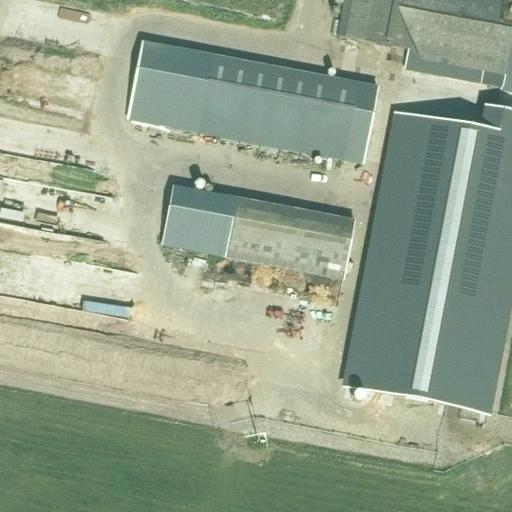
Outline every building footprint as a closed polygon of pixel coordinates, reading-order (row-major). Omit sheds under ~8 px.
[(511,0),(345,0),(338,38),(347,39),(369,44),(415,52),(413,62),(505,79),(504,90),(511,91),(511,0)] [(369,44),(347,39),(339,83),(141,46),(127,117),(362,162),(376,91),(361,88),(369,44)] [(396,119),(344,390),(485,415),(511,275),(511,116),(482,111),(478,135),(396,119)] [(30,133),(126,146),(129,128),(32,115),(30,133)] [(323,277),(342,281),(353,224),(333,220),(323,277)]
